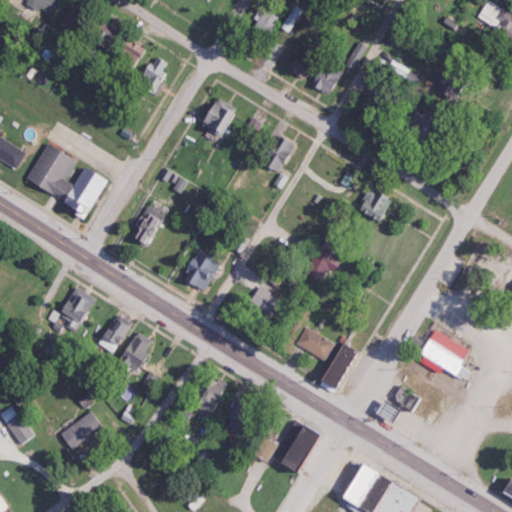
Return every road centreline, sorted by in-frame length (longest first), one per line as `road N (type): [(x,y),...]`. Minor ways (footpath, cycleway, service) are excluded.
road 1 (secondary): [(486,511),(0,203)]
road 2 (residential): [(511,245),(114,0)]
road 3 (residential): [(342,418),(511,138)]
road 4 (residential): [(83,256),(241,0)]
road 5 (residential): [(47,511),(161,416),(211,339)]
